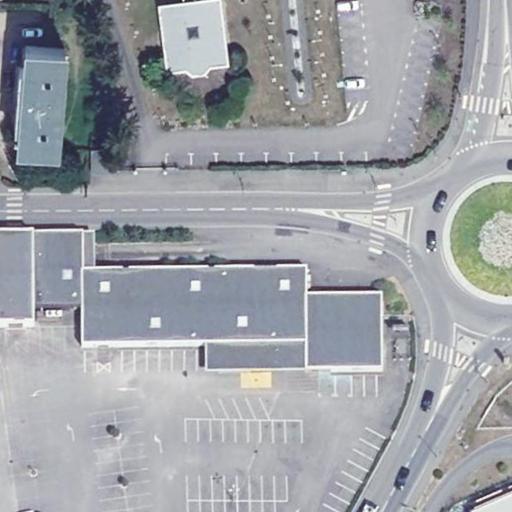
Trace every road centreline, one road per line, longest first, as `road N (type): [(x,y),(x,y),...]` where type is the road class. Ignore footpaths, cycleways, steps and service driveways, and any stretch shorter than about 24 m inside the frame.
road 1 (unknown): [(151,132),(361,113),(382,84),(376,0)]
road 2 (residential): [(308,209),(0,210)]
road 3 (tertiary): [(508,28),(477,169)]
road 4 (residential): [(446,192),(308,209)]
road 5 (tertiary): [(443,291),(427,428)]
road 6 (unknown): [(151,132),(123,0)]
road 7 (tertiary): [(427,428),(509,324)]
road 8 (residential): [(308,209),(428,253)]
